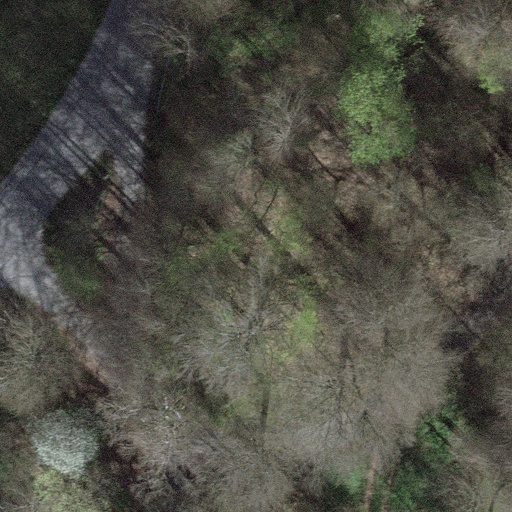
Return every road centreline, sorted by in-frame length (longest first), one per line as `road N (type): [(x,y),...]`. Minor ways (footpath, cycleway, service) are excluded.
road 1 (track): [(132,366),(132,136),(115,77)]
road 2 (unclassified): [(0,233),(115,77),(147,0)]
road 3 (track): [(168,448),(314,438),(406,404)]
road 4 (track): [(132,366),(0,239)]
road 5 (track): [(188,511),(132,366)]
